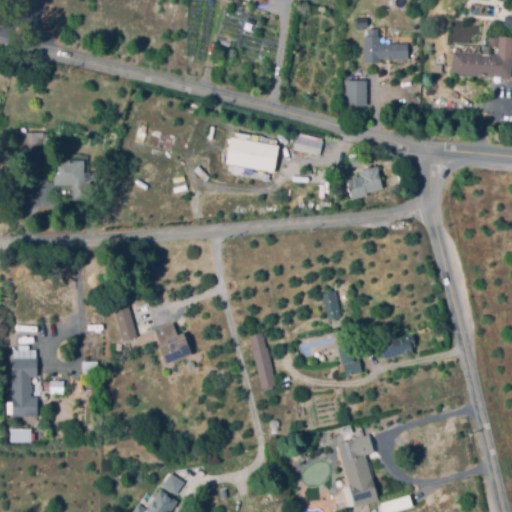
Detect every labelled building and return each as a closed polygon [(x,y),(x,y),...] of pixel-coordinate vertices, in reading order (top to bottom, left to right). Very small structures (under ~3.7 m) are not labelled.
[(356,29),(356,19),(368,18),(369,28),(356,29)] [(377,62),(365,62),(366,35),(369,36),(369,28),(379,29),(379,36),(381,36),(381,43),(408,44),(408,58),(377,57),(377,62)] [(511,66),(511,77),(453,73),(454,52),(498,55),(500,36),(511,36),(511,66)] [(498,46),(490,46),(491,37),(499,38),(498,46)] [(368,105),(347,105),(348,81),(368,81),(368,105)] [(21,151),(21,131),(53,131),(54,151),(21,151)] [(321,155),(294,148),(298,134),(324,141),(321,155)] [(167,159),(152,154),(153,150),(168,154),(167,159)] [(269,172),(263,170),(262,172),(252,168),(258,150),(268,154),(266,160),(273,163),(269,172)] [(352,166),(350,159),(361,155),(364,162),(352,166)] [(100,201),(73,201),(74,185),(55,184),(55,159),(85,160),(84,181),(92,181),(91,190),(100,191),(100,201)] [(353,199),(348,180),(361,176),(359,172),(378,166),(384,187),(368,192),(369,195),(353,199)] [(328,319),(322,293),(336,290),(342,316),(328,319)] [(117,309),(131,306),(139,334),(125,338),(117,309)] [(168,363),(161,343),(161,342),(156,328),(174,322),(179,334),(185,331),(193,354),(168,363)] [(263,387),(251,335),(263,332),(267,347),(269,347),(277,383),(263,387)] [(386,358),(382,343),(413,334),(416,345),(413,346),(415,353),(405,356),(404,353),(386,358)] [(38,415),(13,415),(13,409),(8,409),(8,401),(13,401),(13,358),(38,358),(38,376),(32,376),(32,397),(38,397),(38,415)] [(348,375),(345,364),(359,359),(362,370),(348,375)] [(32,442),(12,442),(12,428),(32,428),(32,442)] [(356,507),(351,488),(342,491),(339,481),(348,478),(338,442),(358,436),(363,455),(367,454),(379,501),(356,507)] [(178,493),(164,484),(172,473),(185,482),(178,493)] [(132,511),(138,503),(148,510),(161,489),(178,500),(169,511),(132,511)] [(379,502),(381,511),(390,511),(411,507),(408,495),(379,502)]
